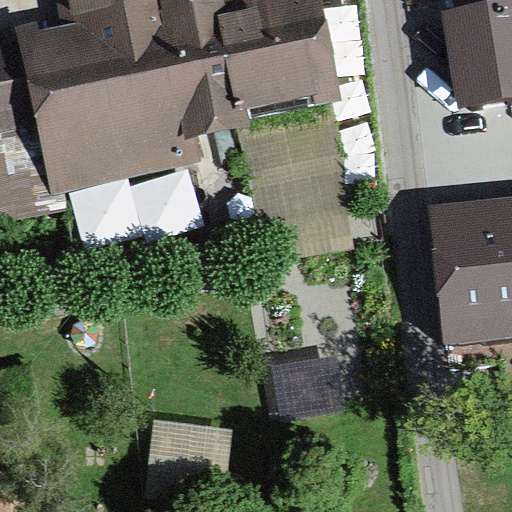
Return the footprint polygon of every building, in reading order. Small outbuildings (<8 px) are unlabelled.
[(0,52),(0,139),(36,133),(47,197),(192,172),(188,150),(228,143),(225,128),(334,109),(315,0),(230,0),(191,7),(189,0),(46,0),(54,43),(0,52)] [(511,5),(440,16),(455,121),(511,112),(511,5)] [(511,200),(425,207),(435,348),(511,342),(511,200)] [(321,369),(266,377),(273,424),(329,415),(321,369)] [(18,373),(0,376),(0,415),(24,412),(18,373)] [(158,425),(157,499),(236,501),(237,427),(158,425)]
